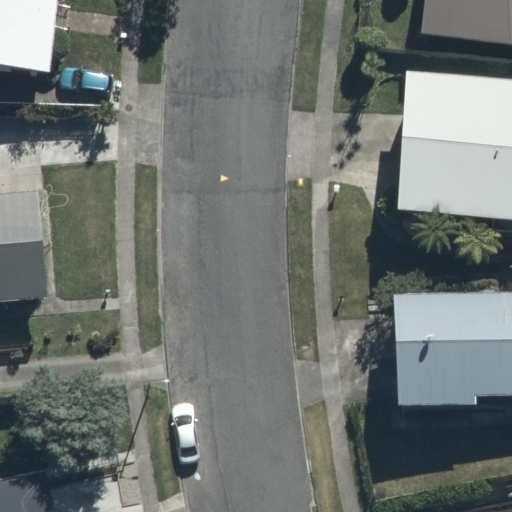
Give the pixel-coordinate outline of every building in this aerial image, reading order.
[(0,0),(0,80),(59,83),(63,0),(0,0)] [(511,0),(423,0),(420,45),(511,51),(511,0)] [(511,92),(403,89),(398,235),(511,239),(511,92)] [(0,318),(49,316),(44,199),(0,201),(0,318)] [(477,402),(511,401),(511,297),(394,299),(396,422),(478,421),(477,402)] [(49,511),(41,474),(0,482),(0,511),(49,511)]
